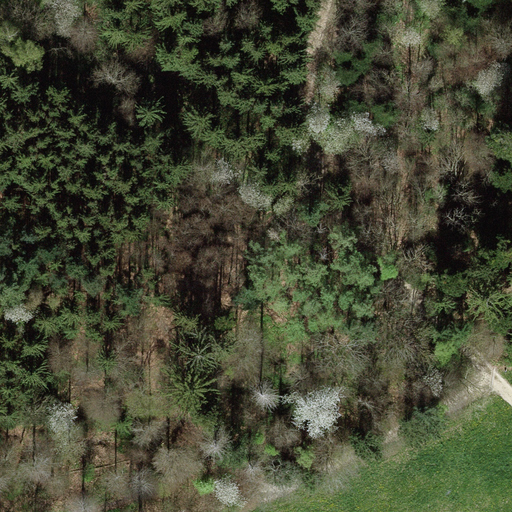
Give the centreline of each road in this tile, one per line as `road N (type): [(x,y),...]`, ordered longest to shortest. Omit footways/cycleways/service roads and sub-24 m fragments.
road 1 (track): [(318,0),(304,104),(321,183),(498,379)]
road 2 (track): [(498,379),(288,486),(267,485)]
